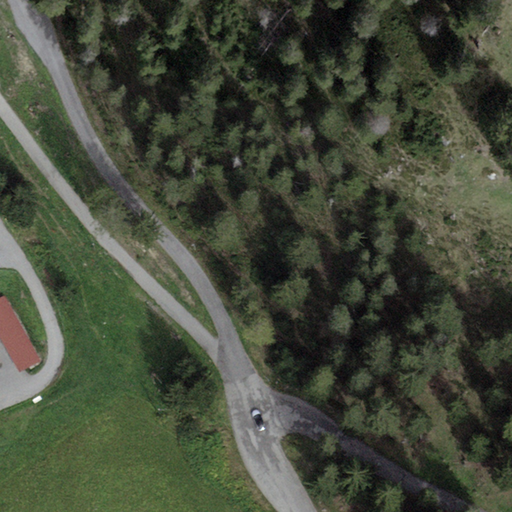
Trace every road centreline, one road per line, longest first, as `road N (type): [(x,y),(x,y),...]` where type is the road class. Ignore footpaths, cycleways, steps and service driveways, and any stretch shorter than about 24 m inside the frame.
road 1 (track): [(246,384),(103,237),(0,108)]
road 2 (residential): [(246,384),(464,511)]
road 3 (track): [(0,228),(57,345),(51,372),(0,402)]
road 4 (residential): [(246,384),(251,449),(292,511)]
